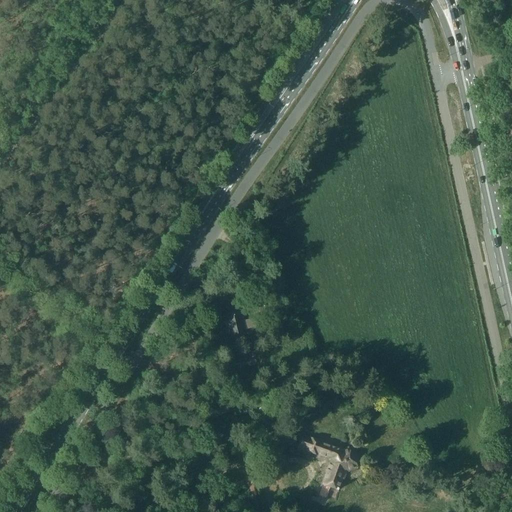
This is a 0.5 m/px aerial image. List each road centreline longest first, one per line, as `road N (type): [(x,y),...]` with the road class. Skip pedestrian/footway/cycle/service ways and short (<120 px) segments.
road 1 (unclassified): [(379,0),(222,224),(45,511)]
road 2 (unclassified): [(511,414),(438,76)]
road 3 (primary): [(9,511),(191,230)]
road 4 (primary): [(191,230),(216,209),(353,0)]
road 5 (primary): [(329,0),(191,230)]
road 6 (primary): [(461,67),(511,303)]
road 7 (track): [(0,260),(100,336)]
